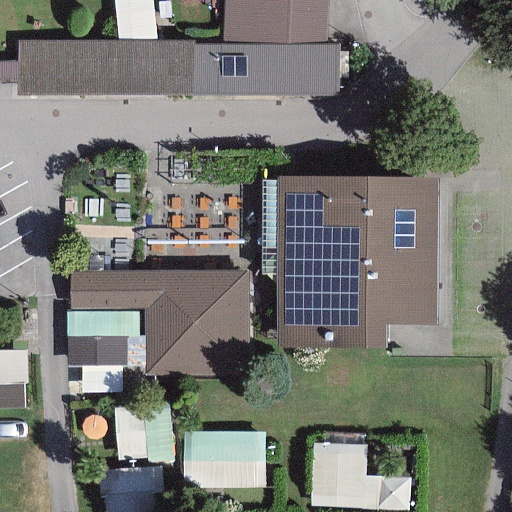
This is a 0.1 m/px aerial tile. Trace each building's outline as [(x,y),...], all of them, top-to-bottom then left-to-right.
[(118,41),(17,41),(17,62),(16,84),(16,96),(337,97),(338,46),(325,46),(326,0),(223,0),(221,45),(193,45),(193,41),(156,41),(118,41)] [(112,0),(118,41),(156,41),(151,0),(112,0)] [(0,83),(16,84),(17,62),(0,62),(0,83)] [(279,177),(277,349),(385,350),(385,326),(435,326),(436,179),(279,177)] [(248,271),(70,272),(70,312),(143,311),(144,378),(249,377),(248,271)] [(0,416),(38,417),(38,357),(0,356),(0,416)] [(160,460),(159,416),(127,416),(127,460),(160,460)] [(198,496),(275,492),(272,436),(196,440),(198,496)]
